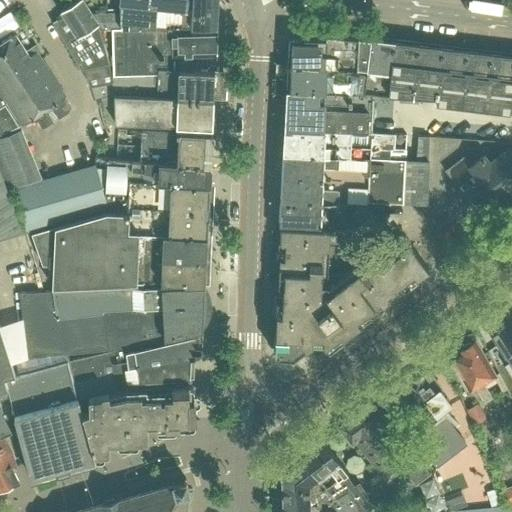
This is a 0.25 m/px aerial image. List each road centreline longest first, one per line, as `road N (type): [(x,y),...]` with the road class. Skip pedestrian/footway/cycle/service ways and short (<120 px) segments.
road 1 (secondary): [(261,25),(250,357),(256,382),(275,396)]
road 2 (secondary): [(275,396),(310,392),(511,240)]
road 3 (secondary): [(511,23),(327,0)]
road 4 (residential): [(275,396),(244,448),(245,511)]
